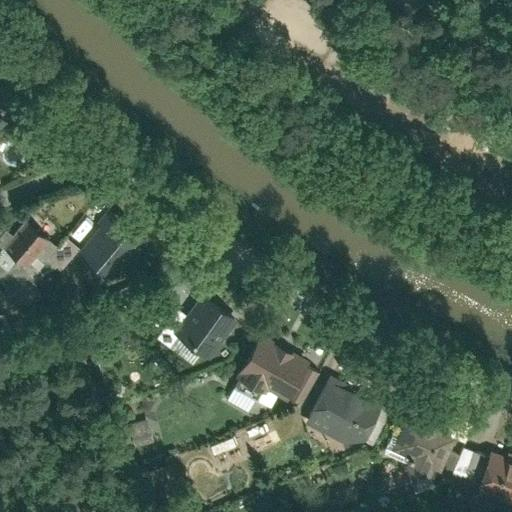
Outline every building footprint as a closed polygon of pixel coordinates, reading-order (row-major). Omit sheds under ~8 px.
[(0,130),(10,121),(0,111),(0,130)] [(110,212),(83,246),(110,268),(138,234),(110,212)] [(31,219),(6,249),(27,266),(52,236),(31,219)] [(11,259),(0,261),(0,266),(4,281),(16,278),(11,259)] [(229,349),(247,323),(206,294),(187,321),(229,349)] [(264,333),(240,374),(287,402),(311,361),(264,333)] [(390,409),(326,376),(305,417),(369,450),(390,409)] [(425,419),(409,412),(395,446),(414,454),(407,469),(429,479),(436,463),(443,466),(457,432),(441,425),(444,418),(428,411),(425,419)] [(511,455),(494,449),(479,491),(511,502),(511,455)]
